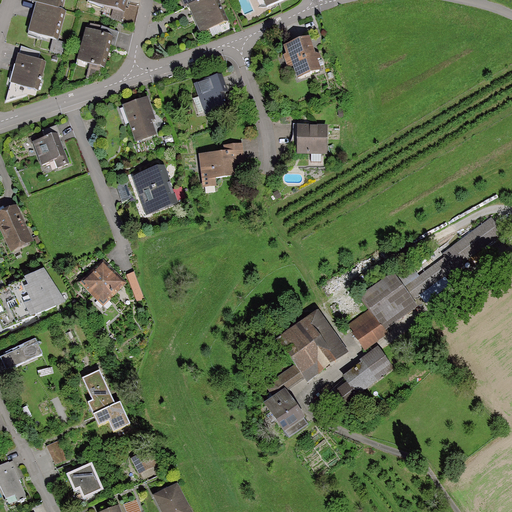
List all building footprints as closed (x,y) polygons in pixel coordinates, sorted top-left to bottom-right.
[(33,0),(32,3),(37,4),(58,10),(58,9),(63,11),(66,0),(33,0)] [(89,0),(89,2),(124,12),(127,0),(89,0)] [(201,0),(188,6),(201,34),(225,22),(214,0),(201,0)] [(58,10),(37,4),(29,32),(57,41),(66,11),(63,11),(58,9),(58,10)] [(90,64),(86,78),(100,74),(102,67),(105,68),(111,45),(115,47),(119,33),(91,25),(89,31),(86,30),(77,61),(90,64)] [(309,37),(284,46),(287,54),(284,55),(289,69),(294,67),(298,78),(321,70),(317,60),(321,59),(319,53),(315,55),(309,37)] [(46,62),(19,55),(11,84),(39,91),(46,62)] [(223,74),(193,85),(204,115),(225,107),(221,95),(229,91),(223,74)] [(148,98),(123,106),(134,142),(156,135),(151,121),(155,120),(148,98)] [(328,125),(297,125),(297,154),(328,154),(328,125)] [(58,134),(59,137),(61,136),(57,126),(43,132),(46,138),(58,134)] [(59,137),(58,134),(46,138),(34,143),(42,165),(54,161),(57,169),(69,164),(59,137)] [(247,165),(244,144),(225,146),(225,152),(199,155),(203,190),(218,188),(217,180),(237,178),(236,166),(247,165)] [(166,166),(134,177),(148,216),(180,204),(166,166)] [(17,207),(0,214),(0,230),(10,252),(33,242),(17,207)] [(411,264),(396,275),(415,301),(422,295),(425,299),(446,284),(441,277),(501,235),(491,221),(442,256),(439,250),(414,268),(411,264)] [(125,284),(103,262),(81,284),(103,306),(125,284)] [(44,270),(0,291),(0,332),(66,302),(44,270)] [(134,272),(127,275),(137,301),(144,298),(134,272)] [(360,296),(370,309),(385,330),(418,306),(415,301),(396,275),(394,272),(360,296)] [(349,352),(318,308),(277,339),(296,363),(265,385),(273,396),(285,388),(287,391),(305,378),(308,381),(349,352)] [(370,309),(347,326),(365,350),(387,334),(385,330),(370,309)] [(42,355),(35,340),(3,354),(5,357),(0,359),(5,371),(42,355)] [(360,359),(362,362),(344,375),(348,381),(336,390),(347,405),(359,397),(358,395),(395,368),(378,346),(360,359)] [(115,406),(99,373),(82,381),(93,403),(88,405),(94,416),(115,406)] [(287,391),(285,388),(273,396),(264,402),(285,432),(287,431),(291,436),(309,424),(304,418),(306,417),(287,391)] [(120,404),(115,406),(94,416),(99,427),(108,423),(113,433),(130,425),(120,404)] [(59,442),(47,447),(55,465),(67,460),(59,442)] [(152,448),(131,458),(139,474),(160,464),(152,448)] [(5,501),(9,508),(28,499),(18,479),(21,478),(13,461),(0,467),(0,487),(6,500),(5,501)] [(103,491),(91,465),(67,476),(74,492),(79,490),(84,500),(103,491)] [(192,511),(178,483),(152,497),(160,511),(192,511)] [(141,511),(137,500),(124,505),(126,511),(141,511)]
